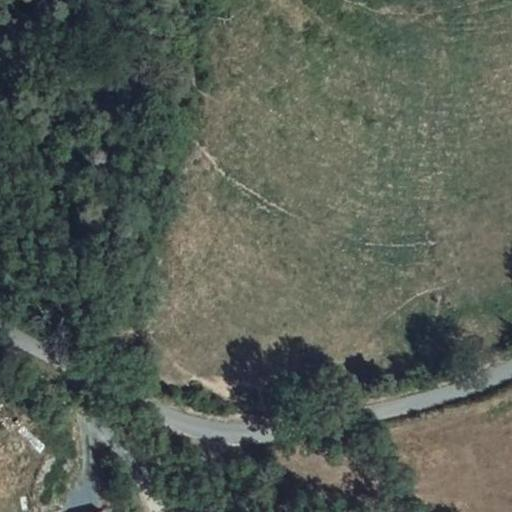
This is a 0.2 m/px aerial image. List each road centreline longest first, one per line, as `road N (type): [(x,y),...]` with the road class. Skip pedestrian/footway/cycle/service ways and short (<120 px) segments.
road 1 (tertiary): [(0,333),(180,421),(225,432),(259,434),(398,409),(511,366)]
road 2 (track): [(159,511),(104,428),(0,340)]
